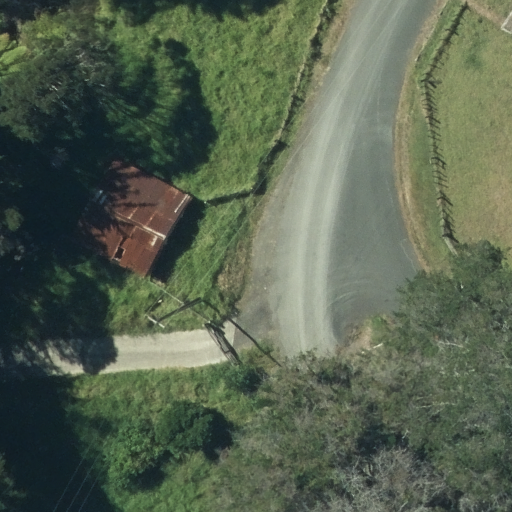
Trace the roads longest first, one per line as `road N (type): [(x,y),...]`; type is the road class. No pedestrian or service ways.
road 1 (residential): [(359,511),(317,349),(313,258),(359,236)]
road 2 (residential): [(359,236),(353,147),(375,31),(393,0)]
road 3 (residential): [(511,387),(432,330),(359,236)]
